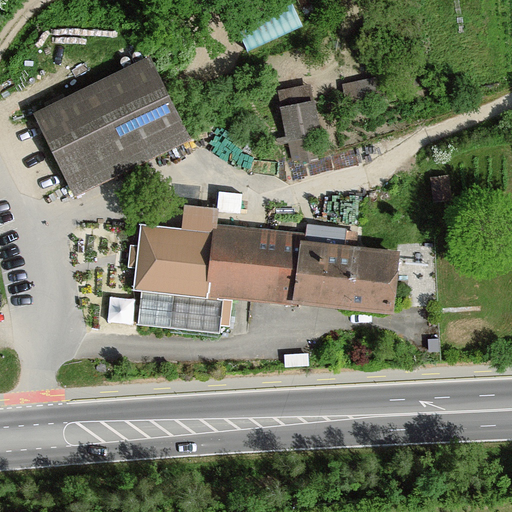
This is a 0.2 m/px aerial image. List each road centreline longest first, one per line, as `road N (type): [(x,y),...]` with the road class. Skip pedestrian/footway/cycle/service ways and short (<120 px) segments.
road 1 (secondary): [(0,439),(511,409)]
road 2 (track): [(511,102),(442,127),(352,178),(265,207),(211,188),(146,187),(54,232)]
road 3 (track): [(54,336),(61,284),(54,232),(26,162),(0,129)]
